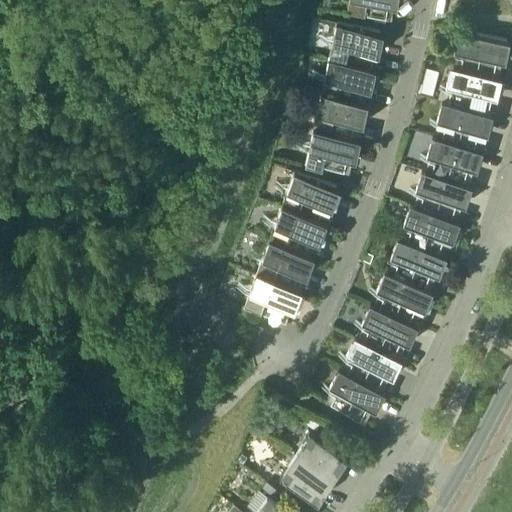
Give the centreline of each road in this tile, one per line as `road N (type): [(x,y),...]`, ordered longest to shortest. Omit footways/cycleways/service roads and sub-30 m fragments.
road 1 (residential): [(283,358),(312,331),(374,190),(423,0)]
road 2 (residential): [(501,223),(394,449)]
road 3 (secondary): [(511,290),(425,465)]
road 4 (secondary): [(456,483),(511,376)]
